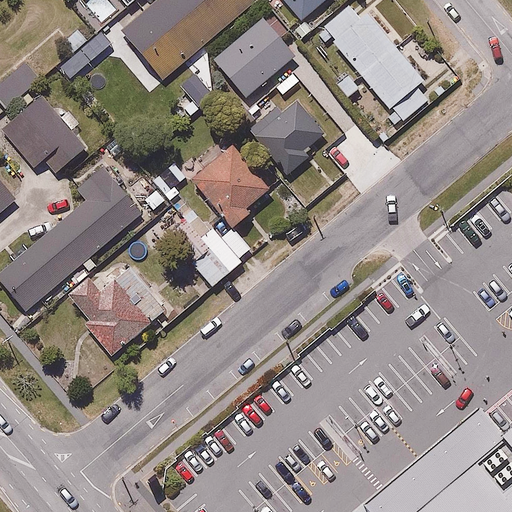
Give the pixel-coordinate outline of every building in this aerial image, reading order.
[(81,0),(73,7),(96,34),(137,0),(81,0)] [(263,1),(262,0),(155,0),(123,26),(166,80),(263,1)] [(283,0),(300,21),(325,0),(283,0)] [(401,122),(429,99),(418,86),(427,79),(360,0),(352,0),(321,26),(401,122)] [(298,54),(266,15),(214,57),(247,96),(298,54)] [(101,33),(60,66),(70,77),(112,43),(101,33)] [(43,77),(27,58),(0,81),(0,96),(8,107),(43,77)] [(214,96),(194,74),(179,86),(199,108),(214,96)] [(85,145),(38,93),(0,127),(0,132),(32,168),(43,157),(56,172),(85,145)] [(278,102),(248,127),(287,175),(311,156),(305,148),(325,132),(311,115),(322,106),(314,96),(304,104),(296,95),(282,107),(278,102)] [(233,137),(189,171),(230,224),(251,208),(247,204),(271,185),(233,137)] [(0,159),(4,155),(0,150),(0,211),(17,195),(0,178),(0,159)] [(186,177),(174,162),(152,181),(170,201),(179,193),(174,187),(186,177)] [(0,282),(24,311),(144,211),(104,163),(78,184),(91,200),(0,275),(0,282)] [(155,186),(143,198),(155,209),(167,197),(155,186)] [(212,288),(252,249),(229,226),(221,234),(187,199),(155,230),(212,288)] [(112,356),(169,306),(131,263),(101,289),(89,275),(67,294),(89,319),(84,324),(112,356)] [(354,511),(511,511),(511,430),(504,437),(480,409),(354,511)]
